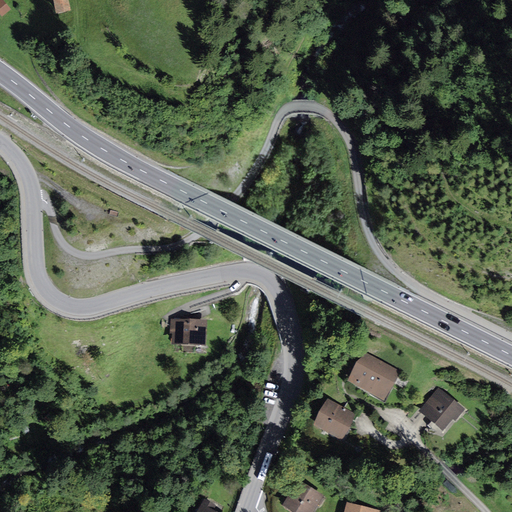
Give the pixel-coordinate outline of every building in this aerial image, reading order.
[(2,0),(0,0),(0,13),(2,16),(10,10),(2,0)] [(69,0),(53,0),(56,13),(71,11),(69,0)] [(207,320),(170,318),(169,333),(171,333),(171,344),(206,345),(207,320)] [(400,371),(366,353),(357,361),(347,380),(384,400),(400,371)] [(465,408),(438,386),(418,411),(443,431),(453,419),(455,421),(465,408)] [(356,413),(327,398),(313,423),(342,439),(356,413)] [(312,511),(323,494),(298,479),(282,504),(295,511),(312,511)] [(215,505),(204,498),(196,511),(216,511),(213,510),(215,505)] [(347,502),(343,511),(382,511),(347,502)]
